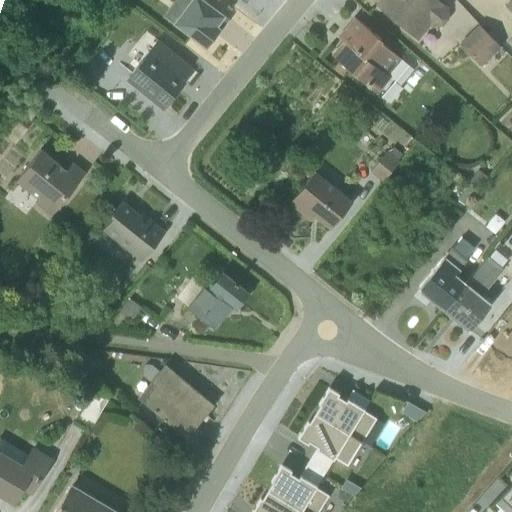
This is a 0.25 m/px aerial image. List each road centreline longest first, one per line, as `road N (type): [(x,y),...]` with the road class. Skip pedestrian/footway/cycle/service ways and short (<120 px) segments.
road 1 (residential): [(322,313),(195,511)]
road 2 (residential): [(160,169),(302,0)]
road 3 (residential): [(322,313),(293,277),(160,169)]
road 4 (residential): [(511,412),(422,378),(322,313)]
